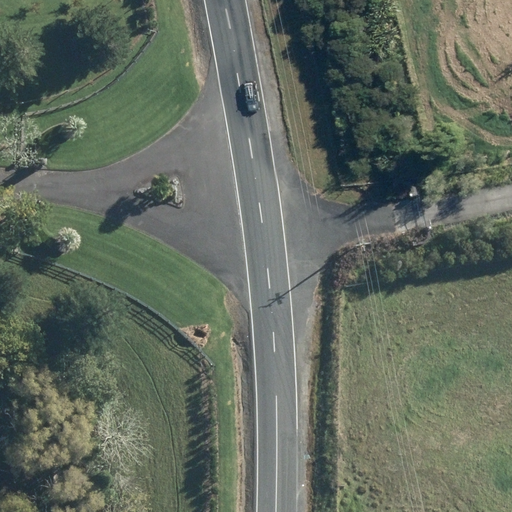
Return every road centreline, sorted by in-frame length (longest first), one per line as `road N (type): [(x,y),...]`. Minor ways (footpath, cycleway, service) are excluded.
road 1 (tertiary): [(270,511),(273,360),(258,219),(219,0)]
road 2 (unknown): [(258,219),(95,182),(0,181)]
